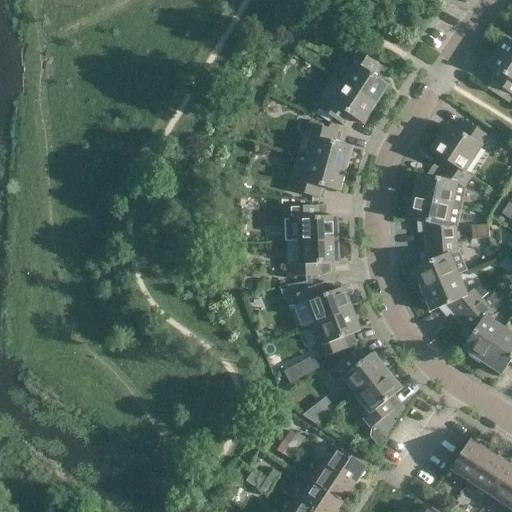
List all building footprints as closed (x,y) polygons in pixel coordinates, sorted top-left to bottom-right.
[(511,42),(506,38),(488,65),(497,71),(491,81),(511,94),(511,42)] [(343,83),(376,104),(389,85),(372,74),(379,64),(355,49),(348,59),(355,64),(343,83)] [(363,124),(376,104),(343,83),(334,77),(322,95),(324,97),(317,107),(340,123),(346,113),(363,124)] [(464,172),(465,172),(488,136),(465,121),(458,131),(449,124),(431,151),(447,162),(448,161),(464,172)] [(308,159),(346,169),(352,147),(333,142),(337,130),(310,123),(306,135),(314,137),(308,159)] [(346,169),(308,159),(302,181),(294,179),(291,191),(318,198),(321,187),(340,192),(346,169)] [(464,172),(448,161),(447,162),(442,170),(437,167),(430,176),(419,174),(414,197),(461,207),(465,187),(464,185),(471,176),(465,172),(464,172)] [(456,239),(455,229),(456,229),(461,207),(414,197),(408,220),(420,222),(421,233),(427,232),(428,242),(456,239)] [(511,212),(511,205),(508,202),(501,213),(509,218),(511,212)] [(299,242),(338,240),(337,216),(318,217),(317,206),(289,207),(290,220),(298,219),(299,242)] [(498,230),(489,231),(490,244),(500,243),(498,230)] [(456,239),(428,242),(429,251),(423,252),(424,263),(413,267),(422,289),(458,274),(466,271),(458,252),(457,250),(456,239)] [(338,240),(299,242),(300,264),(291,264),(292,277),(326,275),(325,264),(339,263),(338,240)] [(460,318),(481,301),(474,292),(466,295),(458,274),(422,289),(431,311),(448,304),(460,318)] [(315,323),(352,308),(343,286),(330,291),(326,281),(295,294),(300,306),(307,303),(315,323)] [(473,291),(480,299),(487,293),(480,285),(473,291)] [(481,301),(460,318),(467,326),(462,330),(469,337),(462,348),(482,361),(503,328),(485,316),(489,309),(481,301)] [(360,330),(352,308),(315,323),(324,344),(316,348),(320,359),(352,346),(348,335),(360,330)] [(511,334),(503,328),(482,361),(501,374),(511,359),(511,358),(511,334)] [(355,394),(386,370),(372,351),(361,360),(354,351),(327,372),(335,382),(342,376),(355,394)] [(319,368),(313,356),(300,363),(306,375),(319,368)] [(386,370),(355,394),(369,412),(363,417),(370,427),(374,424),(384,436),(383,437),(383,438),(402,411),(401,410),(400,411),(390,397),(401,388),(386,370)] [(314,407),(302,416),(317,425),(324,419),(314,407)] [(287,443),(295,448),(302,438),(294,432),(287,443)] [(469,439),(449,469),(468,481),(488,451),(469,439)] [(288,459),(295,448),(287,443),(280,454),(288,459)] [(320,464),(353,485),(365,466),(332,445),(320,464)] [(488,451),(468,481),(486,493),(506,463),(488,451)] [(511,466),(506,463),(486,493),(504,505),(511,493),(511,466)] [(308,482),(341,503),(353,485),(320,464),(308,482)] [(263,479),(271,484),(278,473),(270,468),(263,479)] [(264,495),(271,484),(263,479),(256,490),(264,495)] [(297,500),(315,511),(335,511),(341,503),(308,482),(297,500)] [(434,491),(430,499),(440,506),(445,499),(434,491)] [(315,511),(297,500),(289,511),(315,511)]
